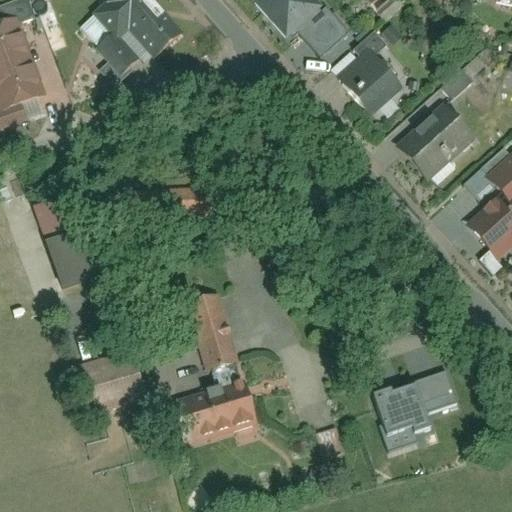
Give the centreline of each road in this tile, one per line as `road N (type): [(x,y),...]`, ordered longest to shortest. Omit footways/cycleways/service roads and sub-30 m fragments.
road 1 (residential): [(254,57),(511,339)]
road 2 (residential): [(0,153),(254,57)]
